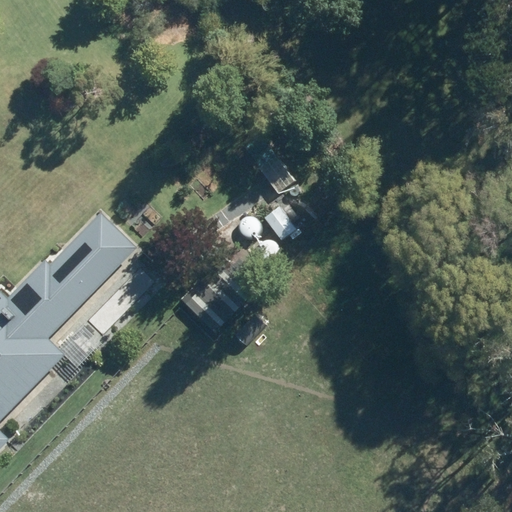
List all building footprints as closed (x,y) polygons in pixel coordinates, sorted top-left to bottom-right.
[(260,139),(243,151),(276,196),(293,184),(260,139)] [(279,210),(264,222),(282,244),(296,232),(279,210)] [(0,451),(9,442),(0,433),(0,424),(66,358),(49,342),(137,251),(100,216),(50,267),(45,263),(7,302),(0,295),(0,451)] [(227,257),(185,301),(219,334),(262,291),(227,257)] [(110,340),(90,321),(65,349),(86,367),(110,340)]
